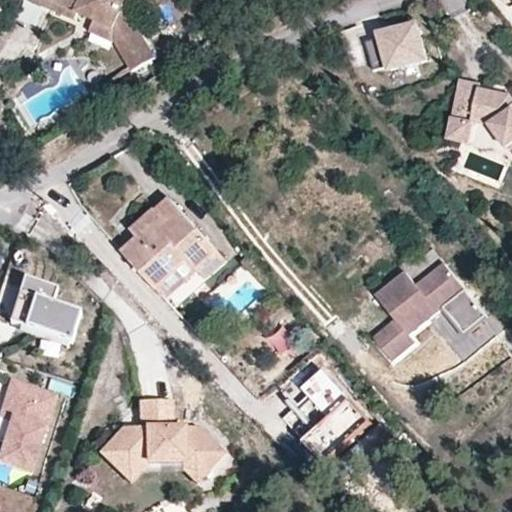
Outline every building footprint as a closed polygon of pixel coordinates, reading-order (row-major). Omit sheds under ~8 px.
[(52,11),(23,0),(21,0),(14,19),(44,31),(52,11)] [(23,0),(52,11),(77,22),(79,16),(96,23),(114,30),(114,43),(133,70),(156,58),(127,7),(129,0),(23,0)] [(96,23),(90,33),(114,43),(114,30),(96,23)] [(437,61),(423,29),(389,45),(391,48),(376,54),(388,81),(402,74),(404,77),(437,61)] [(511,99),(486,93),(486,89),(466,85),(452,141),(472,147),(478,126),(495,130),(510,151),(511,151),(511,99)] [(155,210),(131,231),(138,240),(124,253),(165,299),(198,271),(219,254),(172,201),(157,213),(155,210)] [(227,263),(219,254),(198,271),(206,280),(227,263)] [(488,319),(468,294),(445,264),(417,286),(405,272),(375,296),(394,318),(372,336),(394,364),(417,345),(411,338),(446,310),(466,336),(488,319)] [(27,277),(12,323),(73,343),(83,314),(55,304),(60,289),(27,277)] [(301,439),(322,461),(367,418),(321,369),(301,388),(326,414),(301,439)] [(13,420),(6,442),(0,439),(0,461),(31,472),(56,395),(13,381),(1,416),(13,420)] [(107,446),(129,465),(146,463),(180,459),(183,460),(199,473),(220,449),(193,426),(168,428),(166,401),(149,403),(151,429),(135,431),(129,441),(118,433),(107,446)] [(151,429),(149,403),(133,404),(135,431),(151,429)] [(0,439),(6,442),(13,420),(1,416),(0,415),(0,439)] [(129,465),(107,446),(97,457),(128,484),(146,463),(129,465)] [(194,479),(199,473),(183,460),(180,459),(180,467),(194,479)]
